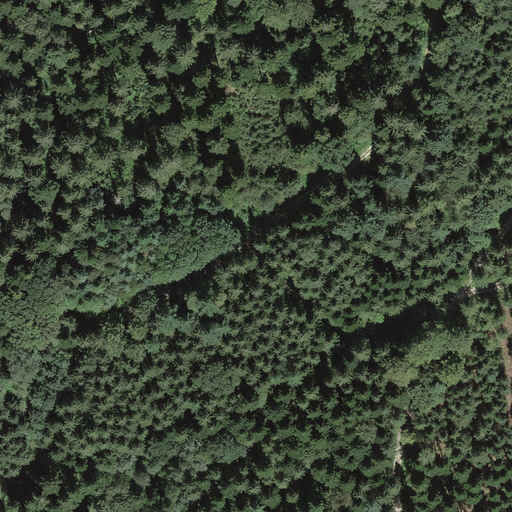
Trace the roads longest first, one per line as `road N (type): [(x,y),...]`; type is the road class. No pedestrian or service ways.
road 1 (track): [(439,0),(419,84),(394,124),(350,166),(144,304),(95,325),(64,304)]
road 2 (track): [(190,511),(353,335),(406,308),(511,284)]
road 3 (track): [(398,511),(403,430),(434,346),(455,296),(511,218)]
road 4 (track): [(150,0),(0,79)]
road 5 (track): [(353,335),(250,237)]
